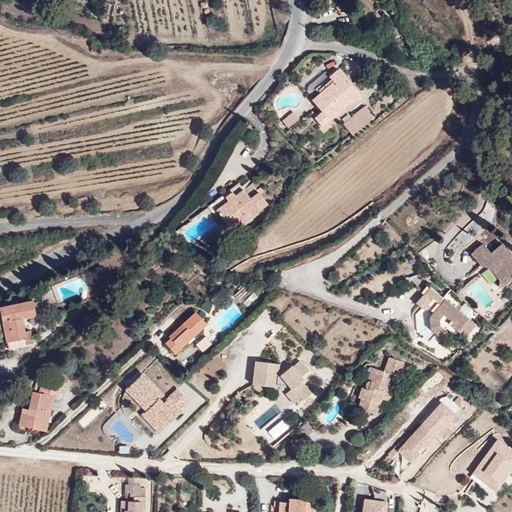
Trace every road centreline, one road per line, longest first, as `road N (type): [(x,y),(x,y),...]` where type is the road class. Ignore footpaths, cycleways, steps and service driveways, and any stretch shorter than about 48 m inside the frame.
road 1 (tertiary): [(293,0),(298,16),(281,66),(174,207),(0,290)]
road 2 (track): [(148,216),(0,226)]
